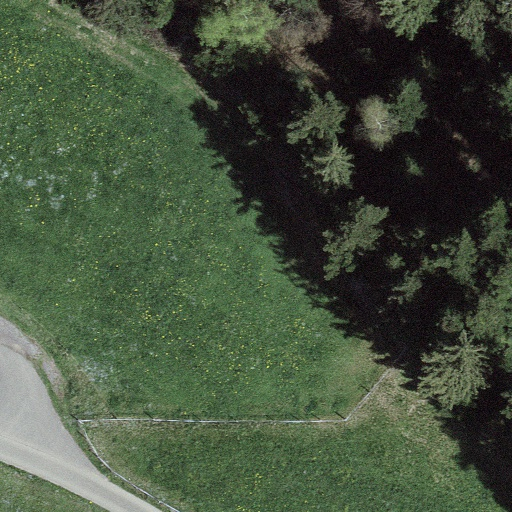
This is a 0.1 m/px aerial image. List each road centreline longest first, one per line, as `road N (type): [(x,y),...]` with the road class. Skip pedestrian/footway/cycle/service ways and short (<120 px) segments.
road 1 (track): [(206,0),(419,97),(511,168)]
road 2 (track): [(112,511),(0,459)]
